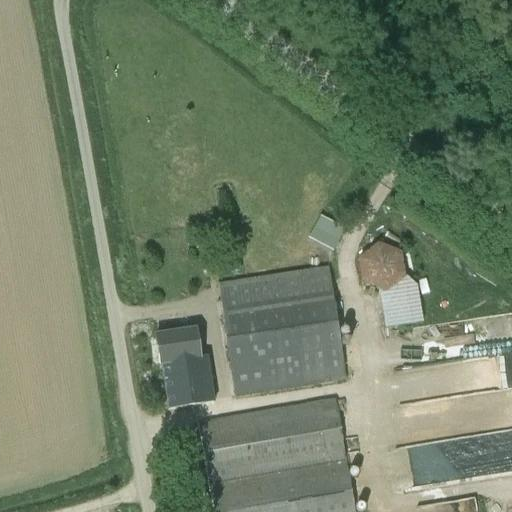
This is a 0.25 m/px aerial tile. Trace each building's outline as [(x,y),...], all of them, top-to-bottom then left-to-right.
[(332,249),(341,225),(315,216),(306,239),(332,249)] [(404,279),(402,254),(377,244),(357,261),(361,286),(380,294),(378,295),(384,330),(421,324),(416,288),(404,279)] [(235,398),(345,381),(328,267),(218,284),(235,398)] [(200,359),(195,330),(155,336),(160,368),(162,367),(168,410),(213,403),(206,358),(200,359)] [(456,378),(422,385),(425,396),(458,389),(456,378)] [(511,393),(451,402),(456,439),(397,447),(402,485),(511,470),(511,393)] [(355,511),(336,399),(197,423),(213,511),(355,511)]
